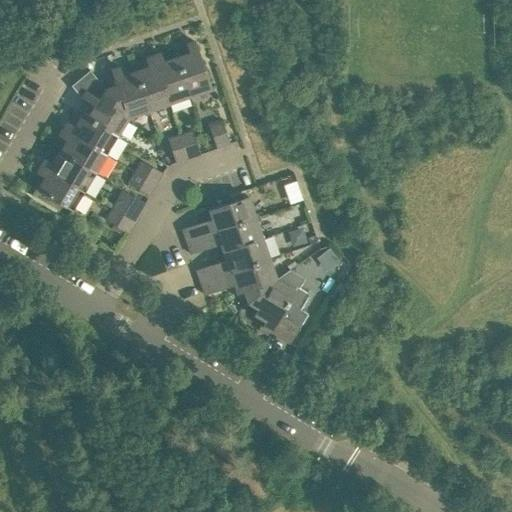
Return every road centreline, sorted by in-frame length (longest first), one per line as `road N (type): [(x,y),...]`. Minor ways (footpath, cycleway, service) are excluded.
road 1 (residential): [(436,511),(98,306)]
road 2 (residential): [(98,306),(171,189),(184,175),(232,160)]
road 3 (residential): [(0,178),(58,84),(0,52)]
